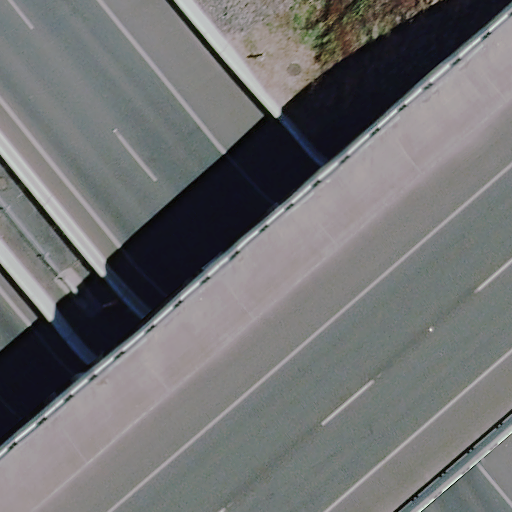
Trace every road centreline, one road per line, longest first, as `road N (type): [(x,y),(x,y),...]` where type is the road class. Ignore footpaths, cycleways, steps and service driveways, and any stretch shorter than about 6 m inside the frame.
road 1 (motorway): [(0,3),(441,511)]
road 2 (secondary): [(511,257),(220,511)]
